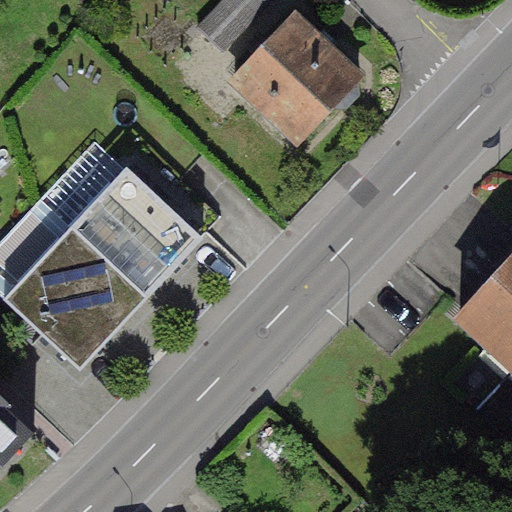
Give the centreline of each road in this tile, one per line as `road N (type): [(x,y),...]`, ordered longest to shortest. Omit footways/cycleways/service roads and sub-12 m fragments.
road 1 (secondary): [(482,106),(86,511)]
road 2 (residential): [(377,0),(482,106)]
